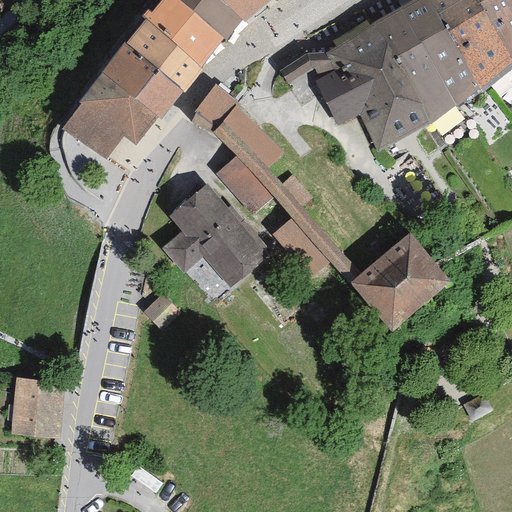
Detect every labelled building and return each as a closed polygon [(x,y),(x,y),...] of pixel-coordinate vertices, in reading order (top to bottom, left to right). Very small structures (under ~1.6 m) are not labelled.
[(200,64),(223,35),(179,0),(163,0),(153,12),(150,10),(143,18),(147,22),(200,64)] [(224,0),(179,0),(223,35),(226,38),(244,16),(224,0)] [(224,0),(244,16),(248,19),(270,0),(224,0)] [(457,105),(480,86),(430,0),(418,0),(402,9),(457,105)] [(480,88),(511,59),(511,58),(478,0),(430,0),(480,86),(480,88)] [(511,0),(478,0),(511,58),(511,0)] [(457,105),(402,9),(376,24),(430,120),(457,105)] [(202,66),(200,64),(147,22),(128,46),(183,90),(202,66)] [(359,111),(380,149),(430,120),(376,24),(325,52),(307,54),(281,70),(288,82),(311,67),(319,67),(316,69),(322,80),(318,83),(340,122),(359,111)] [(126,44),(103,72),(131,94),(157,115),(160,118),(183,90),(128,46),(126,44)] [(103,72),(80,100),(85,104),(67,127),(105,157),(124,133),(135,142),(157,115),(131,94),(103,72)] [(238,104),(216,85),(197,111),(220,126),(226,121),(238,105),(238,104)] [(238,105),(226,121),(265,167),(280,154),(238,105)] [(217,131),(220,126),(197,111),(193,121),(217,131)] [(220,126),(217,131),(239,156),(273,195),(293,218),(329,260),(351,285),(361,277),(300,206),(282,186),(265,167),(226,121),(220,126)] [(252,213),(273,195),(239,156),(218,173),(252,213)] [(293,176),(282,186),(300,206),(311,197),(293,176)] [(167,248),(186,269),(204,254),(230,283),(267,251),(210,186),(173,218),(185,232),(167,248)] [(310,276),(329,260),(293,218),(274,235),(310,276)] [(449,280),(410,235),(361,277),(351,285),(391,331),(449,280)] [(181,312),(163,292),(144,309),(162,329),(181,312)] [(60,382),(18,379),(14,434),(56,437),(60,382)] [(484,396),(465,406),(472,420),(491,409),(484,396)]
